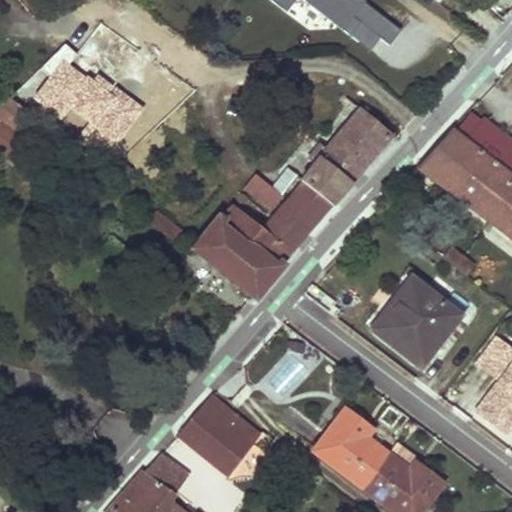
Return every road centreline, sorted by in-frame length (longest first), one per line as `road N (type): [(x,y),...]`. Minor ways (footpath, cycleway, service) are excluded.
road 1 (residential): [(511,40),(281,297)]
road 2 (residential): [(281,297),(511,475)]
road 3 (residential): [(281,297),(88,511)]
